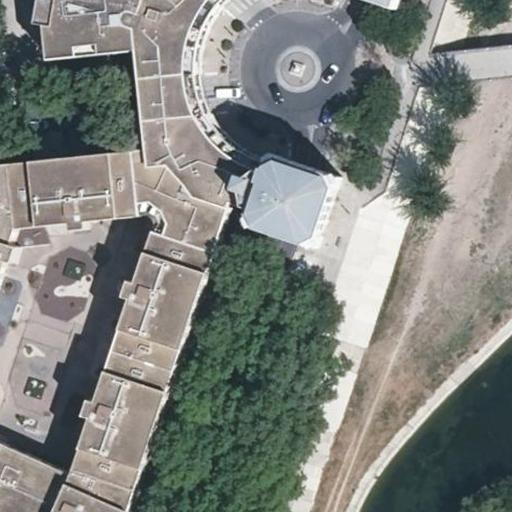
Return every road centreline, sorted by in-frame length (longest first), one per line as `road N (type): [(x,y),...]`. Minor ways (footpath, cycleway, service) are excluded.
road 1 (secondary): [(187,511),(308,164),(310,107)]
road 2 (secondary): [(0,116),(260,83)]
